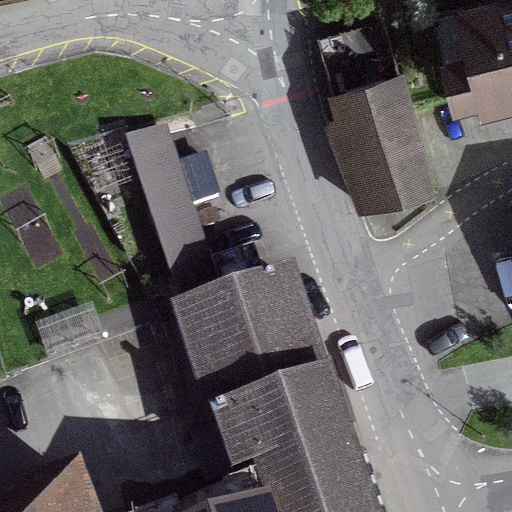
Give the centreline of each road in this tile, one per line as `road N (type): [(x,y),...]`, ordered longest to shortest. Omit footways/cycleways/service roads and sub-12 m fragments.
road 1 (residential): [(433,511),(300,176),(259,22)]
road 2 (residential): [(259,22),(99,25),(0,46)]
